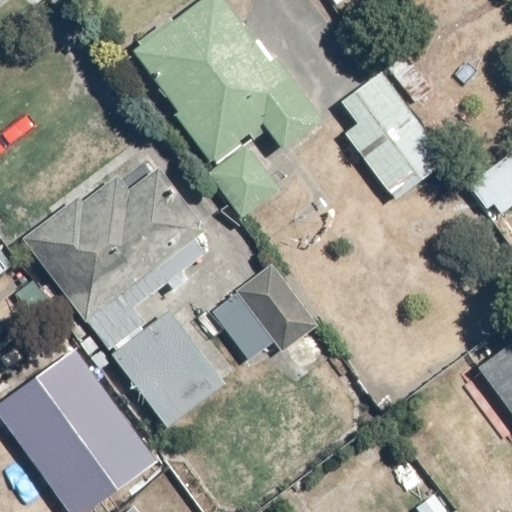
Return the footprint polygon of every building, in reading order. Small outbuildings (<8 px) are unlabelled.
[(316,121),(224,0),(197,0),(130,51),(211,159),(261,121),(281,148),(316,121)] [(453,167),(392,91),(378,74),(341,104),(357,123),(343,134),(402,208),(453,167)] [(253,146),(212,174),(240,215),(281,187),(253,146)] [(201,227),(155,167),(131,185),(116,166),(21,238),(166,429),(226,383),(182,325),(204,308),(247,363),(273,344),(190,235),(201,227)] [(511,342),(479,367),(511,411),(511,342)] [(85,511),(157,459),(73,348),(0,402),(0,418),(69,511),(85,511)] [(453,511),(444,511),(432,494),(414,506),(418,511),(461,511),(459,508),(453,511)]
